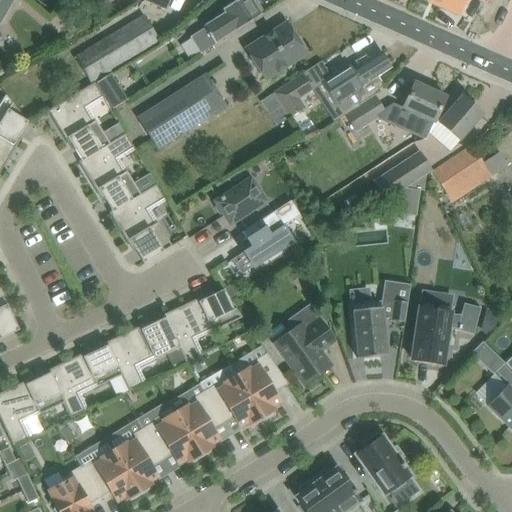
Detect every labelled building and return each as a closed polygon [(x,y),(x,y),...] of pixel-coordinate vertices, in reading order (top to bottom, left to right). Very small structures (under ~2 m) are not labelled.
[(170,0),(139,0),(165,11),(166,11),(170,0)] [(203,29),(189,38),(200,54),(260,16),(258,13),(262,11),(255,1),(252,3),(249,0),(236,0),(222,9),(224,13),(202,27),(203,29)] [(433,0),(438,2),(436,6),(445,10),(449,0),(433,0)] [(0,1),(0,22),(9,7),(0,1)] [(74,58),(90,83),(159,42),(143,16),(74,58)] [(286,24),(246,49),(256,65),(264,77),(266,79),(271,76),(305,54),(303,51),(305,47),(299,39),(295,39),(286,24)] [(351,93),(358,105),(373,96),(383,86),(377,77),(390,68),(380,52),(352,70),(350,65),(322,83),(336,103),(351,93)] [(226,106),(205,73),(136,117),(157,150),(226,106)] [(109,74),(95,83),(112,110),(126,101),(109,74)] [(298,100),(312,90),(302,76),(273,96),(289,119),(305,108),(298,100)] [(78,162),(78,163),(125,134),(109,144),(95,121),(92,122),(84,108),(101,98),(103,100),(104,99),(94,83),(47,111),(65,141),(68,140),(80,160),(78,162)] [(433,123),(434,121),(445,97),(414,83),(405,101),(402,109),(395,125),(408,131),(415,114),(433,123)] [(0,171),(16,146),(13,144),(27,122),(5,96),(4,96),(0,102),(0,171)] [(373,96),(358,105),(359,106),(345,115),(356,132),(384,113),(373,96)] [(445,97),(434,121),(438,122),(459,141),(482,115),(479,112),(478,109),(474,106),(471,106),(460,97),(451,107),(444,101),(445,97)] [(109,213),(109,214),(156,185),(155,185),(139,194),(126,172),(123,173),(114,159),(132,148),(133,151),(135,150),(125,134),(78,163),(96,192),(99,191),(111,211),(109,213)] [(431,173),(451,203),(490,176),(471,146),(431,173)] [(371,182),(385,202),(431,170),(418,150),(371,182)] [(213,163),(219,179),(231,174),(225,159),(213,163)] [(234,189),(213,202),(215,205),(215,208),(219,215),(222,215),(229,226),(239,219),(246,230),(272,213),(250,179),(243,169),(227,179),(234,189)] [(156,185),(109,214),(127,243),(130,241),(143,264),(171,247),(156,223),(154,224),(145,210),(163,199),(164,202),(165,201),(156,185)] [(246,230),(242,233),(251,247),(243,253),(252,268),(292,242),(283,227),(300,216),(290,201),(273,212),(272,213),(246,230)] [(390,319),(390,321),(404,323),(410,286),(385,282),(381,308),(352,311),(357,359),(387,356),(383,320),(390,319)] [(0,285),(0,338),(18,330),(7,307),(10,306),(0,285)] [(198,299),(163,315),(186,363),(203,355),(202,354),(199,355),(191,338),(210,329),(212,332),(241,318),(223,290),(199,301),(198,299)] [(473,335),(480,308),(463,304),(460,316),(450,314),(450,313),(418,309),(411,360),(442,365),(448,328),(457,330),(473,335)] [(293,330),(273,344),(304,386),(331,367),(320,351),(324,348),(326,349),(335,342),(309,306),(287,321),(293,330)] [(140,326),(105,343),(128,391),(145,383),(144,381),(142,383),(134,366),(153,357),(154,360),(178,348),(185,363),(186,363),(163,315),(162,316),(164,319),(142,329),(140,326)] [(471,354),(493,375),(504,364),(482,342),(471,354)] [(83,354),(48,371),(71,418),(87,410),(87,409),(84,410),(76,394),(95,384),(96,387),(120,376),(128,391),(105,343),(106,346),(84,357),(83,354)] [(248,368),(236,376),(263,420),(271,415),(271,412),(274,410),(273,408),(280,403),(274,393),(288,384),(266,354),(253,361),(256,366),(250,370),(248,368)] [(71,418),(48,371),(47,371),(48,374),(26,384),(25,381),(0,393),(0,420),(12,446),(30,438),(29,437),(26,438),(18,421),(38,412),(39,415),(63,403),(70,419),(71,418)] [(215,385),(203,392),(223,424),(233,417),(240,428),(247,423),(249,425),(251,424),(254,425),(263,420),(236,376),(223,383),(224,386),(218,390),(215,385)] [(487,405),(511,429),(511,390),(506,385),(487,405)] [(187,405),(174,413),(201,457),(209,452),(210,449),(212,447),(211,445),(219,440),(212,430),(223,424),(203,392),(192,399),(195,404),(188,408),(187,405)] [(153,422),(142,429),(161,461),(172,455),(178,465),(186,460),(187,463),(190,461),(193,462),(201,457),(174,413),(162,421),(163,423),(156,427),(153,422)] [(67,427),(60,431),(66,442),(74,437),(67,427)] [(125,443),(113,450),(139,494),(147,490),(148,486),(151,485),(150,482),(157,478),(151,467),(161,461),(142,429),(130,436),(133,441),(127,445),(125,443)] [(365,448),(356,455),(384,494),(385,493),(387,497),(391,503),(392,503),(394,506),(417,490),(407,477),(408,477),(403,469),(405,467),(403,464),(406,462),(395,448),(390,451),(377,433),(362,443),(365,448)] [(0,452),(0,454),(5,466),(15,461),(8,448),(0,452)] [(92,459),(80,466),(100,498),(110,492),(117,503),(124,498),(126,500),(128,499),(131,499),(139,494),(113,450),(100,458),(101,460),(95,464),(92,459)] [(100,498),(80,466),(69,473),(71,478),(48,491),(52,499),(51,500),(55,506),(54,510),(55,511),(90,511),(91,510),(88,505),(100,498)] [(326,470),(313,480),(336,511),(362,511),(357,505),(357,504),(360,501),(355,495),(357,493),(354,489),(352,491),(336,469),(329,474),(326,470)] [(16,479),(22,491),(32,487),(26,474),(16,479)] [(336,511),(313,480),(300,489),(303,493),(295,499),(305,511),(336,511)] [(32,487),(22,491),(28,503),(37,499),(32,487)]
